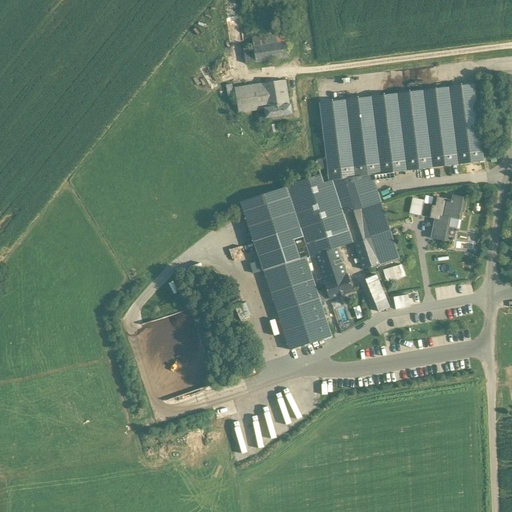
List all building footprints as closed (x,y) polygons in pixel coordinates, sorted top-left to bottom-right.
[(241,7),(224,9),(229,42),(246,40),(241,7)] [(284,34),(264,37),(265,45),(285,42),(284,34)] [(264,37),(252,39),(253,47),(265,45),(264,37)] [(265,45),(253,47),(256,63),(287,58),(285,42),(265,45)] [(253,47),(244,48),(246,64),(256,63),(253,47)] [(239,113),(264,109),(263,101),(288,97),(286,80),(235,88),(239,113)] [(475,85),(319,104),(329,180),(333,180),(373,175),(484,162),(475,85)] [(241,127),(239,113),(235,88),(227,89),(233,128),(241,127)] [(288,97),(263,101),(264,109),(266,118),(292,114),(291,104),(290,105),(288,97)] [(333,180),(324,183),(321,174),(286,186),(287,187),(297,219),(301,230),(303,237),(310,257),(353,243),(344,214),(333,180)] [(373,175),(333,180),(344,214),(345,214),(381,202),(373,175)] [(287,187),(240,202),(263,271),(264,270),(275,304),(317,291),(311,271),(314,270),(312,263),(308,264),(306,256),(300,258),(294,240),(303,237),(301,230),(297,219),(287,187)] [(452,200),(436,197),(434,206),(432,205),(430,215),(436,216),(431,238),(446,241),(449,227),(459,229),(465,198),(453,195),(452,200)] [(408,213),(420,215),(423,199),(411,197),(408,213)] [(381,202),(345,214),(363,270),(380,264),(381,265),(400,259),(381,202)] [(432,205),(424,204),(421,216),(429,218),(430,215),(432,205)] [(337,248),(310,257),(312,263),(314,270),(317,280),(323,278),(327,277),(326,274),(344,268),(337,248)] [(385,280),(404,276),(402,264),(382,268),(385,280)] [(344,268),(326,274),(327,277),(323,278),(330,299),(339,296),(340,296),(344,295),(353,292),(347,274),(346,275),(344,268)] [(364,278),(378,311),(389,306),(375,273),(364,278)] [(317,291),(275,304),(290,350),(332,336),(317,291)] [(413,293),(392,296),(393,307),(414,304),(413,293)] [(166,397),(194,392),(193,383),(164,388),(166,397)] [(238,415),(228,418),(233,441),(243,438),(238,415)]
